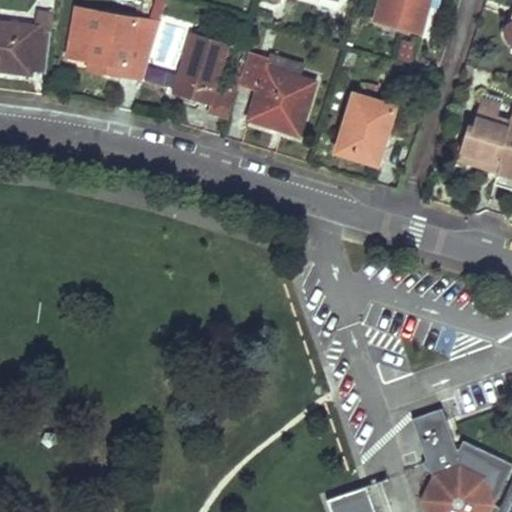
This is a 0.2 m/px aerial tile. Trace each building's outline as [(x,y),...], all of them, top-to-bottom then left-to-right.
[(378,0),(373,21),(417,33),(426,0),(378,0)] [(77,9),(73,32),(70,55),(108,60),(107,71),(146,77),(163,21),(77,9)] [(38,27),(9,23),(0,22),(0,68),(32,72),(32,70),(48,72),(54,19),(39,17),(38,27)] [(511,19),(511,20),(510,21),(506,23),(504,28),(503,30),(504,32),(504,34),(506,36),(506,38),(508,40),(511,41),(511,19)] [(230,42),(211,37),(192,31),(174,92),(213,103),(210,110),(230,116),(238,91),(217,85),(230,42)] [(157,60),(176,67),(181,51),(163,45),(157,60)] [(301,132),(309,105),(317,78),(303,73),(306,62),(271,52),(270,56),(250,50),(240,84),(257,89),(249,116),(271,124),(273,118),(284,122),(282,126),(301,132)] [(360,94),(356,107),(352,121),(344,118),(335,148),(376,161),(394,104),(360,94)] [(511,111),(509,116),(508,121),(496,117),(497,113),(477,107),(471,130),(465,128),(458,154),(497,165),(495,172),(511,177),(511,111)] [(497,165),(458,154),(456,161),(495,172),(497,165)] [(457,450),(443,410),(414,420),(428,460),(424,463),(435,478),(424,501),(427,511),(499,511),(501,510),(495,507),(485,477),(462,466),(462,451),(457,450)] [(511,511),(511,487),(501,510),(499,511),(511,511)] [(374,511),(367,488),(328,501),(331,511),(374,511)]
